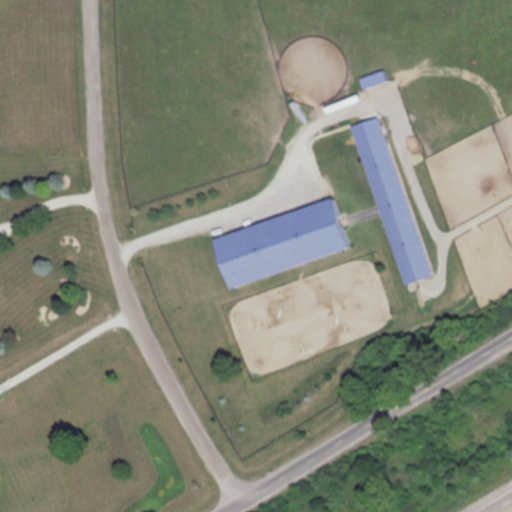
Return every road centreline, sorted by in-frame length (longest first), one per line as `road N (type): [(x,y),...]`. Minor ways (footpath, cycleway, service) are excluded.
road 1 (residential): [(243,502),(134,313),(107,197),(92,0)]
road 2 (residential): [(226,511),(511,340)]
